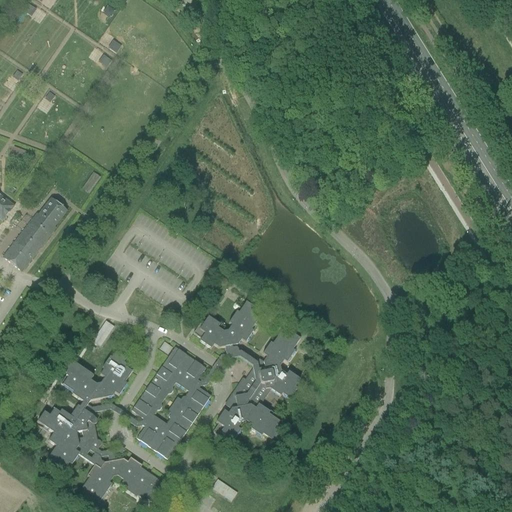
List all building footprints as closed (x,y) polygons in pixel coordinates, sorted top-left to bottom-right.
[(27,5),(22,12),(29,17),(34,10),(27,5)] [(113,43),(109,50),(116,54),(120,47),(113,43)] [(104,57),(99,65),(106,69),(111,62),(104,57)] [(16,72),(13,77),(18,80),(22,75),(16,72)] [(48,94),(45,99),(50,103),(54,98),(48,94)] [(23,158),(25,153),(13,149),(11,153),(12,154),(23,158)] [(194,159),(187,161),(189,169),(196,168),(194,159)] [(215,168),(208,170),(210,179),(217,177),(215,168)] [(0,220),(1,222),(13,207),(0,197),(0,220)] [(3,259),(21,273),(54,229),(53,228),(65,212),(50,200),(38,216),(36,215),(3,259)] [(229,348),(231,347),(237,346),(240,341),(244,344),(252,333),(253,334),(257,328),(254,326),(258,320),(255,319),(261,311),(255,307),(254,307),(252,305),(252,306),(246,302),(238,315),(236,313),(228,325),(231,327),(227,333),(222,333),(217,329),(219,326),(207,318),(202,326),(200,324),(192,335),(200,340),(199,343),(210,350),(213,346),(218,350),(224,349),(224,347),(229,346),(229,348)] [(85,326),(92,331),(96,326),(88,321),(85,326)] [(91,342),(99,348),(112,328),(104,322),(91,342)] [(266,373),(260,374),(259,375),(258,376),(258,377),(260,385),(263,385),(264,391),(268,390),(270,391),(279,398),(280,395),(288,400),(295,389),(293,388),(298,381),(287,373),(285,376),(279,372),(278,367),(282,362),(285,364),(293,352),(291,351),(298,340),(292,336),(289,339),(287,338),(286,340),(278,335),(271,345),(269,344),(261,355),(262,356),(266,359),(262,364),(264,371),(265,371),(266,373)] [(159,350),(167,356),(172,349),(163,344),(159,350)] [(224,349),(225,356),(226,361),(239,359),(252,367),(252,370),(245,380),(243,379),(225,406),(231,410),(237,409),(237,411),(242,410),(242,408),(249,407),(254,410),(257,406),(259,407),(270,391),(268,390),(264,391),(263,385),(260,385),(258,377),(258,376),(259,375),(260,374),(266,373),(265,371),(264,371),(262,364),(258,361),(256,364),(240,353),(237,353),(237,351),(237,350),(236,350),(236,349),(235,349),(234,349),(231,350),(231,347),(229,348),(229,346),(224,347),(224,349)] [(141,423),(141,427),(144,428),(136,440),(166,461),(210,398),(198,390),(200,387),(199,383),(196,382),(205,370),(174,349),(131,412),(131,413),(142,420),(141,423)] [(97,441),(96,441),(94,425),(95,425),(95,424),(96,424),(96,423),(96,422),(96,421),(95,420),(87,414),(91,409),(87,406),(89,402),(111,398),(114,394),(118,397),(126,386),(124,384),(132,372),(122,364),(125,361),(114,354),(111,359),(109,358),(101,370),(103,371),(99,376),(104,379),(100,385),(95,386),(90,382),(93,378),(70,362),(63,373),(67,375),(63,380),(60,385),(73,394),(71,396),(82,403),(79,408),(77,407),(69,418),(60,412),(59,414),(53,411),(49,417),(43,413),(35,426),(42,430),(43,428),(53,435),(47,442),(55,448),(44,464),(54,471),(58,466),(64,470),(68,465),(71,466),(78,456),(93,467),(86,477),(88,479),(81,489),(84,491),(76,502),(84,508),(88,502),(96,508),(111,485),(109,483),(113,478),(117,477),(123,481),(120,485),(125,489),(124,490),(136,498),(137,497),(142,501),(143,499),(154,506),(160,498),(158,497),(165,486),(148,475),(147,476),(144,474),(145,473),(140,469),(141,467),(130,459),(127,463),(123,460),(104,464),(100,461),(100,458),(94,454),(91,459),(86,456),(91,448),(97,451),(100,447),(100,446),(100,445),(100,444),(100,443),(99,443),(99,442),(98,442),(97,441)] [(96,386),(101,379),(95,375),(91,382),(96,386)] [(241,424),(245,423),(251,427),(249,430),(260,438),(262,436),(274,445),(278,439),(280,437),(284,431),(277,426),(278,423),(273,420),(275,416),(269,412),(268,413),(259,407),(257,406),(254,410),(249,407),(242,408),(242,410),(237,411),(237,409),(231,410),(227,415),(223,412),(215,424),(217,425),(212,433),(223,440),(224,438),(232,443),(240,432),(237,430),(241,424)] [(231,503),(236,494),(217,481),(211,489),(231,503)]
